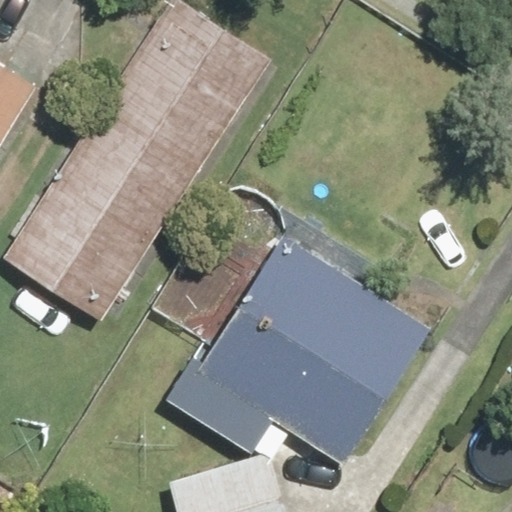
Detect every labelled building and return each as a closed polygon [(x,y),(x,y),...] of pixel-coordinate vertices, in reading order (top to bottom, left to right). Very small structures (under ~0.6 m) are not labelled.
[(201,0),(175,0),(16,250),(117,314),(284,53),(201,0)] [(0,57),(0,143),(7,148),(46,86),(0,57)] [(380,263),(301,213),(221,338),(214,333),(177,390),(262,444),(284,410),(352,453),(440,314),(375,272),(380,263)] [(299,511),(280,443),(177,472),(188,511),(299,511)] [(0,511),(11,511),(15,507),(0,497),(0,511)]
